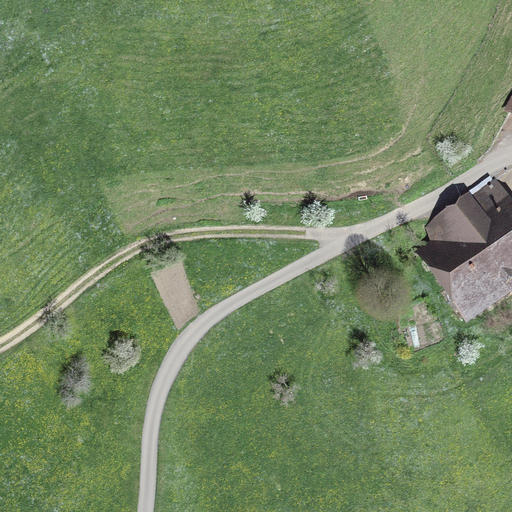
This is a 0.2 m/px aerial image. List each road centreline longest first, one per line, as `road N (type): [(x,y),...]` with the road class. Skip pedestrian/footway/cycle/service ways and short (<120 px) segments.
road 1 (unclassified): [(145,511),(158,395),(197,328),(511,154)]
road 2 (track): [(355,236),(191,232),(139,246),(0,347)]
